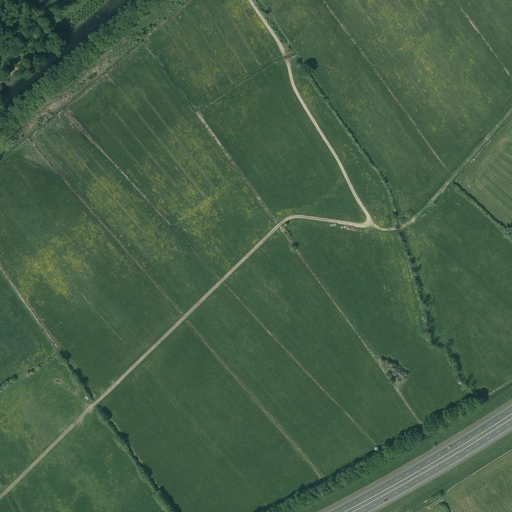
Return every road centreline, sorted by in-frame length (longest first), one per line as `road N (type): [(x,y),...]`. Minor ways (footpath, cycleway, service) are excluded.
road 1 (track): [(371,227),(289,217),(0,496)]
road 2 (track): [(249,0),(283,47),(298,98),(371,227)]
road 3 (motorway): [(511,409),(335,511)]
road 4 (track): [(0,127),(150,0)]
road 5 (motorway): [(360,511),(511,422)]
road 6 (track): [(399,227),(511,109)]
